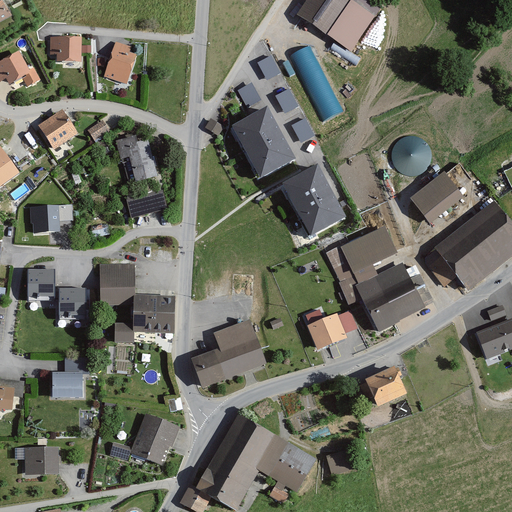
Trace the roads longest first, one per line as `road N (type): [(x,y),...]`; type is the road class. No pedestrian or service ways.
road 1 (tertiary): [(511,273),(393,347),(243,400),(216,423)]
road 2 (residential): [(188,232),(135,233),(101,253),(26,256),(17,269),(6,363)]
road 3 (tertiary): [(188,232),(182,368),(199,409),(216,423)]
road 4 (residential): [(195,140),(127,112),(69,103),(0,112)]
road 5 (residential): [(180,486),(0,510)]
road 6 (track): [(511,404),(483,399),(454,312)]
